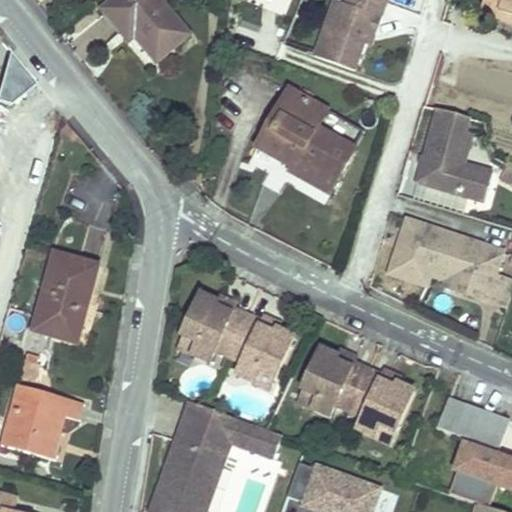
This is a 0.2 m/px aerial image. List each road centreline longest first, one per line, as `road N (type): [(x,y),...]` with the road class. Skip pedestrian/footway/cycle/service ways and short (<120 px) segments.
road 1 (residential): [(511,385),(160,209)]
road 2 (residential): [(160,209),(113,511)]
road 3 (residential): [(3,0),(160,209)]
